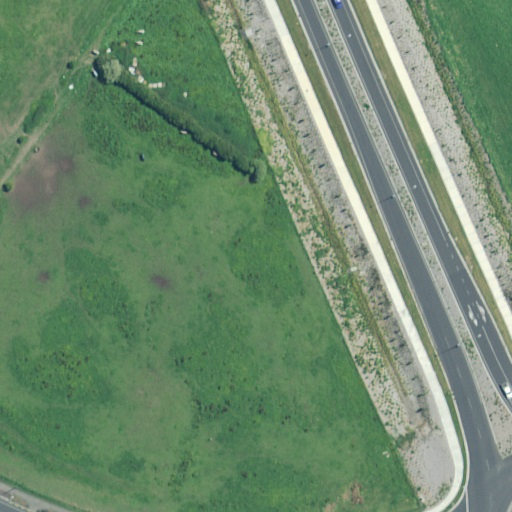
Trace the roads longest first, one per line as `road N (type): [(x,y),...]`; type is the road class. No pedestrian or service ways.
road 1 (secondary): [(494,492),(416,262),(304,0)]
road 2 (secondary): [(337,0),(511,390)]
